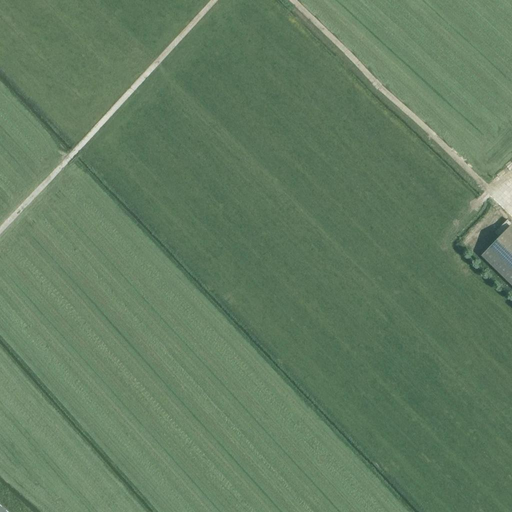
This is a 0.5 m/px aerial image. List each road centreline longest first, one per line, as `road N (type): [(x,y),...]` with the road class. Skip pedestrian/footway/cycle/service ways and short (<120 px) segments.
road 1 (track): [(0,228),(214,0)]
road 2 (track): [(511,211),(292,0)]
